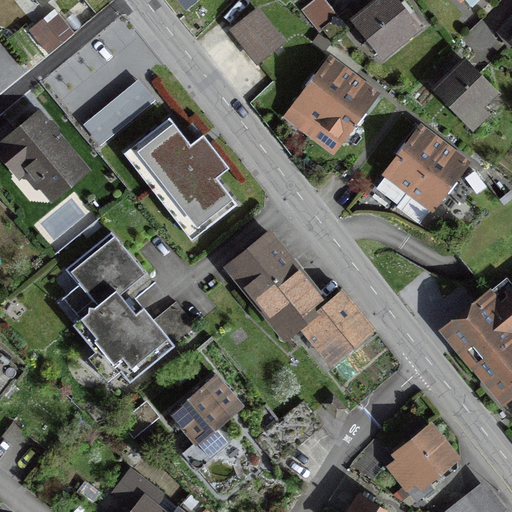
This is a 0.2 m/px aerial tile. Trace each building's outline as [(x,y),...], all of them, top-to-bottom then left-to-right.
[(328,7),(322,0),(313,0),(300,11),(309,22),(328,7)] [(406,16),(393,0),(380,0),(353,23),(380,57),(416,28),(406,16)] [(337,18),(328,7),(309,22),(318,33),(337,18)] [(28,32),(48,55),(73,34),(54,10),(28,32)] [(256,13),(232,32),(256,62),(280,43),(256,13)] [(511,45),(511,13),(495,33),(508,47),(511,44),(511,45)] [(308,90),(296,106),(318,123),(351,79),(329,62),(316,79),(312,76),(304,87),(308,90)] [(463,64),(436,91),(464,119),(491,93),(463,64)] [(374,96),(351,79),(318,123),(340,140),(353,123),(357,126),(365,116),(361,113),(374,96)] [(100,142),(155,100),(140,80),(84,123),(100,142)] [(192,141),(170,112),(119,151),(192,244),(242,206),(223,181),(234,172),(203,132),(192,141)] [(83,170),(38,116),(0,148),(0,153),(16,172),(27,163),(40,178),(36,181),(50,198),(83,170)] [(395,155),(399,158),(386,175),(408,191),(441,147),(419,131),(407,147),(403,144),(395,155)] [(464,165),(441,147),(408,191),(405,195),(428,213),(443,192),(447,195),(456,184),(452,181),(464,165)] [(118,296),(144,275),(110,233),(64,271),(79,289),(73,294),(87,310),(87,314),(71,326),(94,354),(100,349),(128,384),(173,347),(142,309),(134,315),(118,296)] [(325,306),(266,234),(227,267),(286,339),(301,326),(328,360),(332,356),(334,358),(366,332),(337,296),(325,306)] [(497,290),(448,330),(503,399),(511,391),(511,343),(511,342),(511,290),(503,298),(497,290)] [(0,397),(20,372),(0,356),(0,397)] [(196,443),(182,454),(196,470),(228,443),(215,428),(229,417),(219,405),(228,397),(214,381),(202,391),(200,389),(171,414),(196,443)] [(78,414),(43,385),(15,420),(50,449),(78,414)] [(334,417),(343,410),(332,397),(323,405),(334,417)] [(301,403),(278,421),(297,445),(320,426),(301,403)] [(254,441),(273,465),(297,445),(278,421),(254,441)] [(456,469),(455,461),(430,429),(406,448),(402,443),(392,451),(398,458),(386,468),(405,492),(417,482),(419,484),(435,471),(442,480),(456,469)] [(133,510),(131,511),(160,511),(154,507),(161,498),(130,473),(113,494),(133,510)] [(381,511),(358,497),(349,511),(381,511)] [(477,511),(466,498),(448,511),(477,511)]
